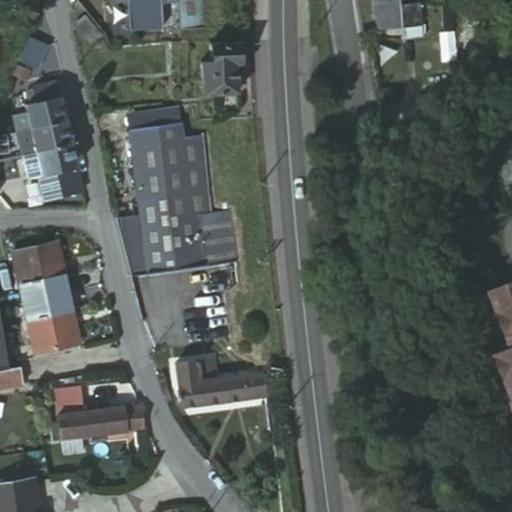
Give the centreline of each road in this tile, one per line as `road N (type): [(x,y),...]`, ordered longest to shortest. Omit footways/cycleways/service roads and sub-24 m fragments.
road 1 (residential): [(58,0),(139,360),(161,422),(214,511)]
road 2 (residential): [(349,0),(380,230),(421,435),(454,511)]
road 3 (secondary): [(328,511),(289,169),(282,0)]
